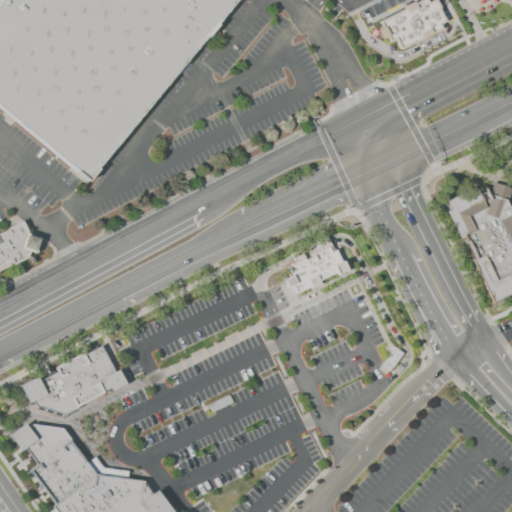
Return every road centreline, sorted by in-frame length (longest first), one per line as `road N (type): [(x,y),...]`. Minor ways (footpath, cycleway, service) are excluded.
road 1 (residential): [(452,355),(305,511)]
road 2 (residential): [(474,324),(396,159)]
road 3 (primary): [(353,130),(198,211)]
road 4 (primary): [(511,47),(377,118)]
road 5 (primary): [(120,295),(250,232)]
road 6 (primary): [(198,211),(78,273)]
road 7 (residential): [(353,130),(404,254)]
road 8 (primary): [(0,352),(120,295)]
road 9 (primary): [(396,159),(511,99)]
road 10 (primary): [(250,232),(366,175)]
